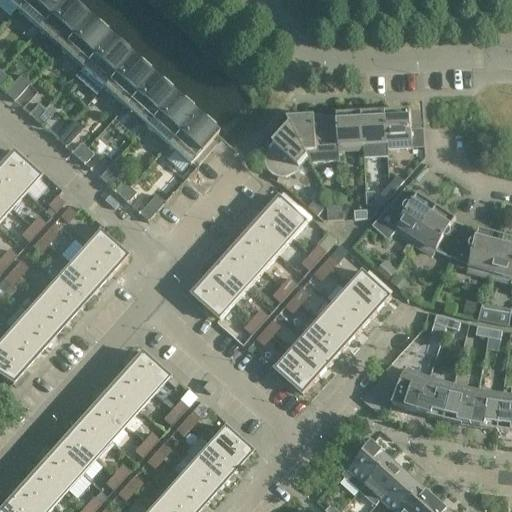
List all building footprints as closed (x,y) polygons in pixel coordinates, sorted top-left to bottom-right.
[(3,0),(17,12),(27,0),(3,0)] [(65,0),(27,0),(17,12),(39,31),(63,4),(66,1),(65,0)] [(66,1),(63,4),(39,31),(60,50),(63,47),(87,20),(81,14),(86,9),(77,0),(72,6),(66,1)] [(87,20),(63,47),(60,50),(81,70),(109,39),(103,34),(108,28),(99,19),(93,25),(87,20)] [(109,39),(81,70),(103,89),(130,58),(124,53),(129,47),(120,39),(115,44),(109,39)] [(130,58),(103,89),(124,108),(152,78),(146,72),(151,66),(141,58),(136,64),(130,58)] [(21,76),(4,95),(13,103),(30,84),(21,76)] [(152,78),(124,108),(146,128),(173,97),(167,91),(172,85),(163,77),(158,83),(152,78)] [(173,97),(146,128),(167,147),(195,116),(189,111),(194,105),(184,96),(179,102),(173,97)] [(34,122),(44,112),(37,107),(28,117),(34,122)] [(34,122),(41,128),(50,118),(44,112),(34,122)] [(394,114),(385,115),(387,149),(412,147),(410,112),(394,113),(394,114)] [(346,117),(338,118),(339,151),(363,150),(361,114),(346,115),(346,117)] [(377,114),(361,114),(363,150),(387,149),(385,115),(377,115),(377,114)] [(195,116),(167,147),(190,167),(193,163),(197,167),(216,146),(212,142),(217,136),(210,130),(215,124),(206,115),(201,121),(195,116)] [(297,118),(291,125),(307,160),(308,159),(305,153),(339,151),(338,118),(314,119),(314,117),(297,118)] [(56,141),(65,150),(82,131),(73,122),(56,141)] [(307,160),(291,125),(273,145),(274,146),(265,157),(264,162),(264,167),(267,172),(275,179),(280,181),(285,181),(290,179),(307,160)] [(80,145),(71,155),(77,161),(86,151),(80,145)] [(86,151),(77,161),(84,167),(93,156),(86,151)] [(12,153),(0,166),(0,172),(25,196),(40,179),(12,153)] [(101,174),(113,161),(106,154),(93,167),(101,174)] [(116,161),(99,180),(108,188),(125,169),(116,161)] [(25,196),(0,172),(0,202),(11,212),(25,196)] [(396,192),(404,183),(398,178),(390,187),(396,192)] [(120,199),(129,189),(122,182),(112,192),(120,199)] [(396,192),(390,187),(381,197),(388,202),(396,192)] [(120,199),(127,205),(136,195),(129,189),(120,199)] [(416,199),(406,190),(384,215),(398,228),(395,232),(414,245),(437,209),(418,197),(416,199)] [(147,223),(164,204),(155,196),(138,215),(147,223)] [(49,209),(55,215),(64,205),(57,199),(49,209)] [(280,199),(265,216),(293,241),(308,224),(280,199)] [(0,223),(11,212),(0,202),(0,223)] [(307,209),(317,218),(323,211),(313,203),(307,209)] [(68,209),(60,219),(66,225),(75,215),(68,209)] [(335,223),(344,222),(343,209),(334,210),(335,223)] [(456,221),(437,209),(414,245),(433,257),(436,253),(452,260),(466,229),(455,224),(456,221)] [(355,222),(367,221),(367,212),(354,213),(355,222)] [(293,241),(265,216),(250,232),(279,257),(293,241)] [(45,226),(39,220),(30,229),(37,235),(45,226)] [(37,235),(30,229),(22,238),(29,244),(37,235)] [(478,234),(466,229),(452,260),(469,267),(468,272),(489,280),(490,278),(501,237),(479,231),(478,234)] [(40,240),(47,247),(56,237),(49,231),(40,240)] [(279,257),(250,232),(236,248),(264,273),(279,257)] [(98,233),(83,250),(112,275),(127,258),(98,233)] [(511,240),(501,237),(490,278),(511,286),(511,295),(511,297),(511,296),(511,240)] [(40,240),(32,250),(39,256),(47,247),(40,240)] [(264,273),(236,248),(221,264),(250,289),(264,273)] [(318,264),(327,254),(320,248),(312,258),(318,264)] [(83,250),(69,266),(97,292),(112,275),(83,250)] [(16,258),(10,252),(1,262),(8,268),(16,258)] [(318,264),(312,258),(303,267),(310,273),(318,264)] [(338,265),(331,259),(323,268),(330,274),(338,265)] [(11,273),(18,279),(27,269),(20,263),(11,273)] [(250,289),(221,264),(207,280),(235,306),(250,289)] [(69,266),(63,272),(54,282),(82,308),(97,292),(69,266)] [(378,273),(387,282),(394,274),(385,266),(378,273)] [(330,274),(323,268),(314,277),(321,283),(330,274)] [(11,273),(3,282),(10,288),(18,279),(11,273)] [(363,273),(348,290),(376,315),(391,299),(363,273)] [(396,278),(391,284),(399,292),(405,286),(396,278)] [(235,306),(207,280),(192,297),(220,322),(235,306)] [(289,296),(298,287),(291,281),(283,290),(289,296)] [(54,282),(39,299),(68,324),(82,308),(54,282)] [(289,296),(283,290),(274,299),(281,305),(289,296)] [(348,290),(333,306),(362,332),(376,315),(348,290)] [(294,300),(301,306),(309,297),(302,291),(294,300)] [(39,299),(25,315),(53,340),(68,324),(39,299)] [(294,300),(286,309),(292,315),(301,306),(294,300)] [(510,325),(511,310),(511,308),(482,305),(480,321),(510,325)] [(362,332),(333,306),(319,322),(347,348),(362,332)] [(260,328),(269,319),(262,313),(254,322),(260,328)] [(25,315),(10,331),(39,357),(53,340),(25,315)] [(446,329),(449,320),(437,317),(434,325),(446,329)] [(458,333),(461,324),(449,320),(446,329),(458,333)] [(260,328),(254,322),(245,331),(252,337),(260,328)] [(319,322),(304,338),(333,364),(347,348),(319,322)] [(280,329),(274,323),(265,332),(272,338),(280,329)] [(488,340),(490,331),(478,328),(476,337),(488,340)] [(10,331),(0,342),(0,350),(24,372),(39,357),(10,331)] [(501,342),(503,333),(490,331),(488,340),(501,342)] [(272,338),(265,332),(257,342),(263,348),(272,338)] [(333,364),(304,338),(290,355),(318,380),(333,364)] [(0,378),(12,386),(24,372),(0,350),(0,378)] [(140,354),(125,371),(154,396),(169,380),(140,354)] [(318,380),(290,355),(275,371),(303,397),(318,380)] [(154,396),(125,371),(111,387),(139,412),(154,396)] [(405,372),(398,390),(394,390),(390,392),(388,396),(390,400),(393,403),(392,405),(410,412),(410,411),(419,413),(429,381),(405,372)] [(453,388),(429,381),(419,413),(428,416),(427,418),(445,422),(453,388)] [(209,383),(202,390),(210,396),(216,389),(209,383)] [(139,412),(111,387),(97,403),(125,429),(139,412)] [(478,393),(453,388),(445,422),(462,427),(463,425),(472,427),(478,393)] [(503,397),(478,393),(472,427),(481,429),(481,430),(498,433),(503,397)] [(511,398),(503,397),(498,433),(511,434),(511,398)] [(125,429),(97,403),(82,419),(111,445),(125,429)] [(179,419),(187,410),(181,404),(172,413),(179,419)] [(179,419),(172,413),(164,422),(170,428),(179,419)] [(198,420),(192,414),(183,423),(190,429),(198,420)] [(111,445),(82,419),(68,435),(96,461),(111,445)] [(190,429),(183,423),(175,432),(182,438),(190,429)] [(223,429),(208,445),(237,471),(252,454),(223,429)] [(96,461),(68,435),(53,451),(63,461),(82,477),(96,461)] [(150,451),(158,442),(152,436),(143,445),(150,451)] [(150,451),(143,445),(135,454),(142,460),(150,451)] [(237,471),(208,445),(194,461),(222,487),(237,471)] [(154,455),(161,461),(170,452),(163,446),(154,455)] [(349,472),(365,487),(389,461),(372,446),(349,472)] [(82,477),(63,461),(53,451),(39,468),(67,493),(82,477)] [(154,455),(146,464),(153,470),(161,461),(154,455)] [(194,461),(179,478),(208,503),(222,487),(194,461)] [(389,461),(365,487),(381,502),(405,475),(389,461)] [(67,493),(39,468),(24,484),(53,509),(67,493)] [(121,483),(129,474),(123,468),(114,477),(121,483)] [(405,475),(381,502),(393,511),(401,511),(421,490),(405,475)] [(121,483),(114,477),(106,487),(112,493),(121,483)] [(125,487),(132,493),(140,484),(134,478),(125,487)] [(199,511),(208,503),(179,478),(165,494),(185,511),(199,511)] [(50,511),(53,509),(24,484),(10,500),(23,511),(50,511)] [(125,487),(117,497),(124,503),(132,493),(125,487)] [(421,490),(401,511),(430,511),(437,504),(421,490)] [(185,511),(165,494),(151,510),(152,511),(185,511)] [(23,511),(10,500),(0,510),(0,511),(23,511)] [(88,511),(95,511),(101,506),(94,500),(85,509),(88,511)]
